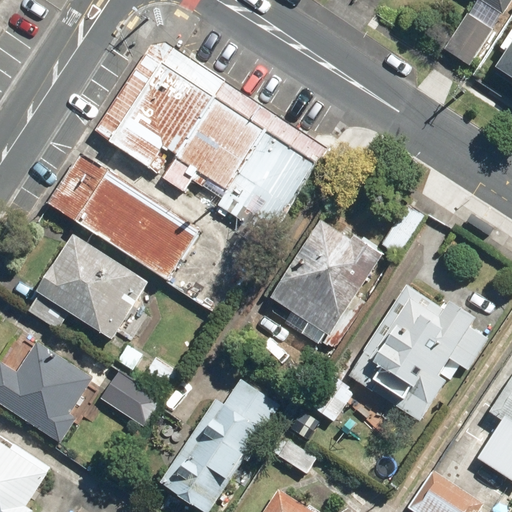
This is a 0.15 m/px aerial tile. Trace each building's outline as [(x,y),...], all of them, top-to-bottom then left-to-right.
[(511,0),(481,0),(506,16),(511,6),(511,0)] [(506,17),(483,2),(448,54),(471,69),(506,17)] [(511,47),(496,72),(511,81),(511,47)] [(162,63),(109,142),(149,168),(164,147),(227,189),(217,204),(269,238),(317,166),(162,63)] [(95,162),(62,212),(173,281),(204,230),(95,162)] [(428,218),(410,207),(385,247),(403,258),(428,218)] [(495,228),(473,215),(468,223),(490,236),(495,228)] [(353,241),(322,220),(272,298),(289,309),(282,320),(320,345),(327,334),(332,337),(385,255),(356,236),(353,241)] [(149,283),(75,236),(38,293),(113,340),(149,283)] [(448,311),(409,286),(351,377),(423,423),(449,382),(441,378),(478,319),(452,303),(448,311)] [(96,378),(39,342),(19,374),(1,363),(0,364),(0,404),(63,444),(79,420),(72,415),(96,378)] [(119,371),(101,400),(146,428),(164,399),(119,371)] [(203,511),(213,511),(282,407),(243,381),(226,407),(216,400),(160,484),(203,511)] [(505,421),(480,459),(511,479),(511,383),(493,413),(505,421)] [(319,458),(286,436),(274,453),(307,475),(319,458)] [(49,474),(0,442),(0,511),(33,511),(27,508),(49,474)] [(434,471),(409,509),(413,511),(483,511),(487,505),(434,471)] [(313,511),(280,491),(266,511),(313,511)]
